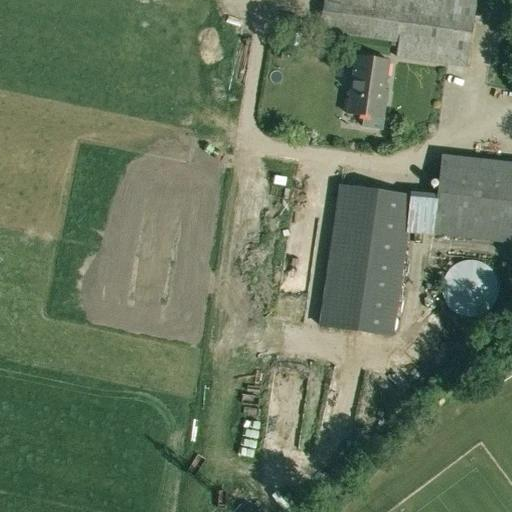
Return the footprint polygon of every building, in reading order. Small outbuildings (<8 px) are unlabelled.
[(474,0),(320,0),(316,32),(398,44),(396,57),(465,67),(467,54),(474,0)] [(302,33),(290,31),(288,44),(300,47),(302,33)] [(347,114),(382,119),(386,91),(384,91),(388,63),(355,58),(347,114)] [(431,235),(511,244),(511,163),(440,155),(431,235)] [(413,202),(348,192),(326,333),(392,342),(413,202)] [(446,274),(446,275),(445,275),(445,276),(444,277),(444,278),(443,279),(443,280),(443,281),(442,282),(442,283),(442,284),(442,285),(442,286),(441,287),(441,288),(441,289),(441,290),(441,291),(441,292),(441,293),(442,294),(442,295),(442,296),(442,297),(442,298),(443,298),(443,299),(443,300),(444,301),(444,302),(445,303),(445,304),(446,305),(447,306),(447,307),(448,307),(448,308),(449,309),(450,310),(451,311),(452,311),(452,312),(453,313),(454,313),(455,314),(456,314),(456,315),(457,315),(458,315),(459,316),(460,316),(461,316),(462,317),(463,317),(464,317),(465,317),(466,318),(467,318),(468,318),(469,318),(470,318),(471,318),(472,318),(473,317),(474,317),(475,317),(476,317),(477,317),(478,316),(479,316),(480,316),(481,315),(482,315),(483,314),(484,314),(485,313),(486,312),(487,312),(488,311),(488,310),(489,310),(490,309),(490,308),(491,308),(492,307),(492,306),(493,305),(494,304),(494,303),(495,302),(495,301),(495,300),(496,300),(496,299),(496,298),(497,297),(497,296),(497,295),(497,294),(497,293),(497,292),(497,291),(497,290),(497,289),(497,288),(497,287),(497,286),(497,285),(497,284),(497,283),(496,282),(496,281),(496,280),(495,279),(495,278),(495,277),(494,276),(493,275),(493,274),(492,273),(492,272),(491,272),(490,271),(490,270),(489,270),(488,269),(488,268),(487,268),(486,267),(485,267),(485,266),(484,266),(483,265),(482,265),(481,264),(480,263),(479,263),(478,263),(477,263),(476,262),(475,262),(474,262),(473,262),(472,262),(471,262),(470,262),(469,261),(468,262),(467,262),(466,262),(465,262),(464,262),(463,262),(462,263),(461,263),(460,263),(459,263),(458,264),(457,264),(457,265),(456,265),(455,265),(454,266),(453,267),(452,268),(451,268),(450,269),(450,270),(449,270),(448,271),(448,272),(447,272),(447,273),(446,274)] [(340,383),(340,394),(365,394),(365,383),(340,383)]
